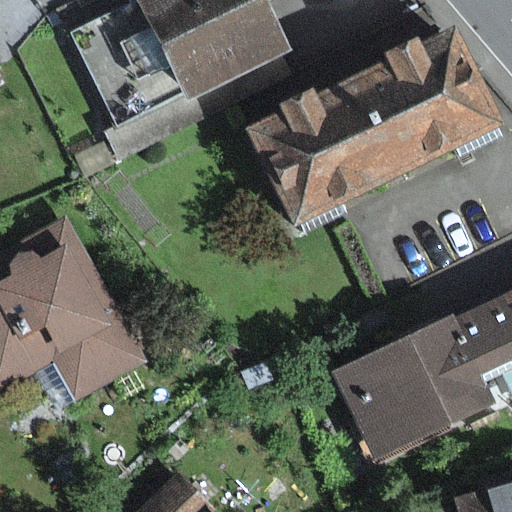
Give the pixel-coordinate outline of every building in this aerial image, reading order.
[(251,0),(133,0),(66,33),(114,130),(187,94),(199,120),(289,75),(253,4),(251,0)] [(284,119),(251,135),(296,228),(491,133),(445,40),(414,56),(409,46),(399,51),(383,59),(388,68),(311,106),(306,96),(294,103),(280,110),(284,119)] [(70,204),(0,243),(0,378),(53,354),(77,394),(142,349),(70,204)] [(511,301),(420,344),(342,380),(375,453),(480,404),(472,386),(500,373),(510,396),(511,394),(511,301)] [(511,511),(511,483),(472,492),(476,511),(511,511)]
